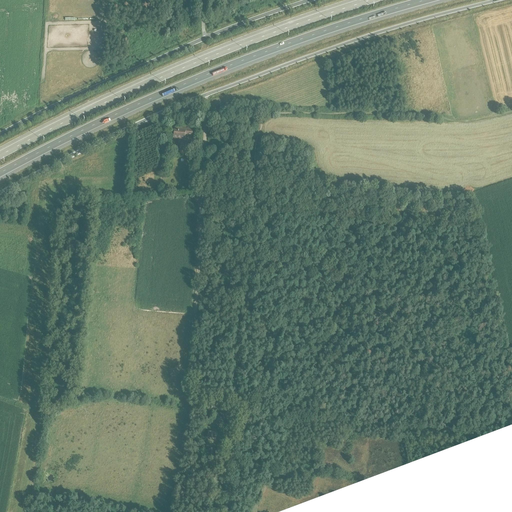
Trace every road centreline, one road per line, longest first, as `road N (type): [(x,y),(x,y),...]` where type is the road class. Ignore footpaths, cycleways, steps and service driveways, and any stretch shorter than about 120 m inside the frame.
road 1 (motorway): [(0,173),(229,65),(425,0)]
road 2 (track): [(206,108),(188,396),(227,408),(233,418),(217,511)]
road 3 (motorway): [(371,0),(175,71),(0,155)]
road 4 (unclassified): [(494,0),(371,34),(205,95)]
road 5 (unclassified): [(205,95),(0,193)]
road 6 (tertiary): [(204,38),(0,134)]
